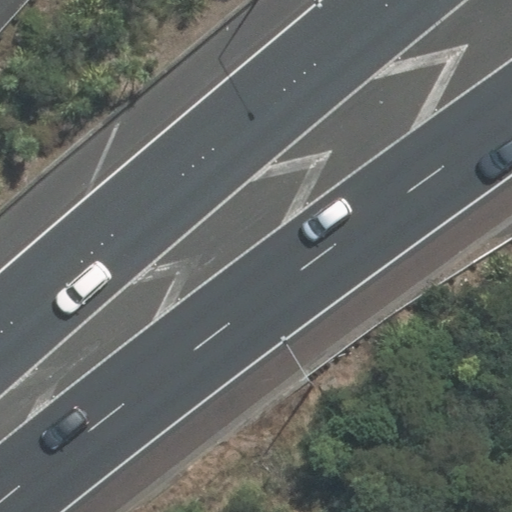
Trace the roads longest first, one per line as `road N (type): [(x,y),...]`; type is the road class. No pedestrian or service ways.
road 1 (motorway): [(511,117),(0,499)]
road 2 (motorway): [(399,0),(0,335)]
